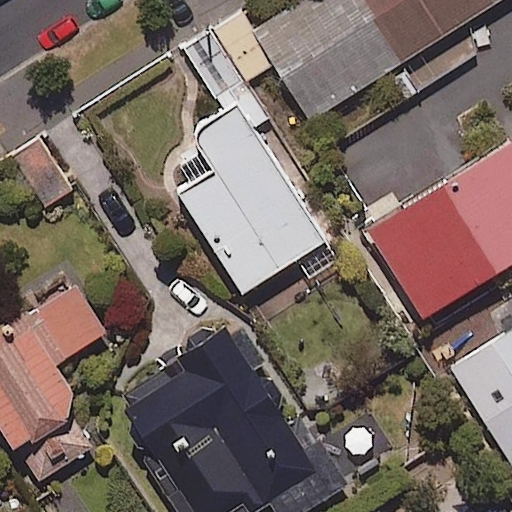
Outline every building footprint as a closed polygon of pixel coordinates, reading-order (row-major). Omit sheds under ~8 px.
[(511,0),(313,0),(256,37),(240,13),(210,32),(244,85),(265,72),(301,129),(335,108),(352,134),(480,53),(463,26),(504,0),(511,0)] [(242,296),(325,245),(240,108),(194,136),(218,176),(182,198),(242,296)] [(74,190),(45,139),(19,154),(48,205),(74,190)] [(511,265),(511,144),(366,235),(421,323),(511,265)] [(0,334),(0,414),(43,481),(76,460),(60,435),(95,412),(63,363),(110,332),(79,283),(0,334)] [(511,313),(433,363),(507,480),(511,476),(511,313)] [(273,361),(248,322),(129,400),(202,511),(265,511),(277,505),(281,511),(311,511),(356,483),(327,439),(315,447),(263,368),(273,361)]
